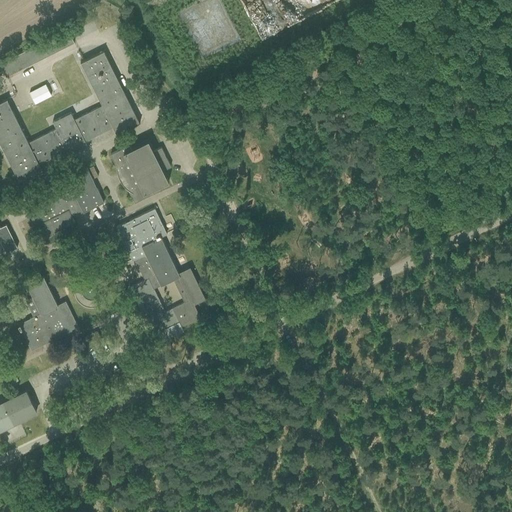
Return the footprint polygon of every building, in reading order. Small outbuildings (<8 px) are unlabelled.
[(239,0),(245,10),(257,4),(258,6),(260,5),(257,0),(239,0)] [(0,62),(0,63),(6,76),(75,42),(68,29),(0,62)] [(0,101),(0,142),(20,182),(43,170),(39,163),(67,149),(68,151),(86,142),(85,140),(113,126),(116,134),(140,122),(104,50),(80,62),(102,105),(74,119),(70,112),(52,121),(55,129),(29,142),(7,98),(0,101)] [(56,81),(48,85),(54,96),(62,92),(56,81)] [(45,84),(29,92),(35,103),(51,95),(45,84)] [(128,189),(135,202),(154,193),(152,189),(169,180),(163,169),(171,166),(161,146),(154,150),(148,139),(131,148),(129,144),(111,153),(117,166),(117,171),(118,175),(120,179),(122,183),(125,186),(128,189)] [(98,176),(93,165),(89,168),(94,178),(98,176)] [(43,223),(48,235),(75,222),(71,214),(82,209),(83,211),(104,201),(87,167),(66,177),(73,190),(68,192),(66,190),(27,209),(36,227),(43,223)] [(137,268),(139,272),(141,271),(145,279),(130,286),(159,347),(172,341),(170,336),(183,330),(182,326),(200,317),(193,302),(204,297),(190,268),(179,273),(161,236),(167,233),(155,207),(116,226),(132,260),(135,259),(139,267),(137,268)] [(0,255),(18,247),(6,224),(0,227),(0,225),(0,255)] [(22,328),(32,348),(78,326),(66,300),(58,304),(44,275),(26,283),(41,312),(18,323),(21,328),(22,328)] [(0,430),(38,412),(26,389),(0,401),(0,430)]
